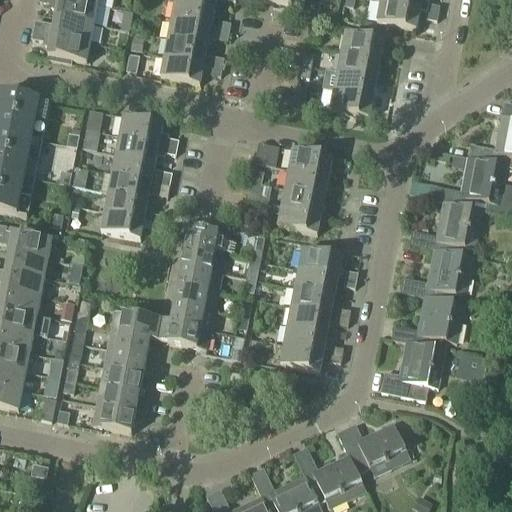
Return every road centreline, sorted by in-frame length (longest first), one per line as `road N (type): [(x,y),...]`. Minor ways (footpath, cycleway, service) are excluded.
road 1 (residential): [(183,475),(219,470),(355,398),(399,161)]
road 2 (residential): [(399,161),(13,76)]
road 3 (residential): [(0,437),(183,475)]
road 4 (residential): [(436,124),(460,0)]
